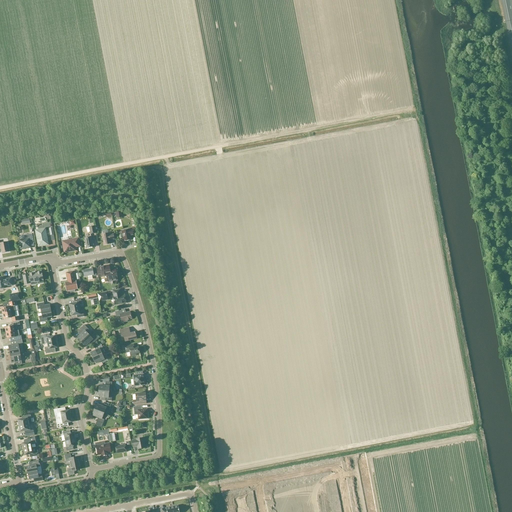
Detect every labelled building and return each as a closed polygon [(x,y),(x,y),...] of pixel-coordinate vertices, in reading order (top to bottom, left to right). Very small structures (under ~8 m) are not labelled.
[(72,221),(68,226),(72,229),(76,224),(72,221)] [(36,231),(39,246),(48,245),(47,244),(48,243),(47,240),(45,229),(36,231)] [(129,230),(121,231),(123,241),(125,241),(126,242),(128,241),(128,240),(131,240),(130,236),(136,235),(135,229),(129,230)] [(20,241),(22,249),(30,248),(29,242),(33,241),(32,234),(23,236),(24,240),(20,241)] [(102,235),(104,245),(111,244),(110,241),(114,240),(113,234),(109,235),(109,234),(102,235)] [(91,237),(84,239),(86,249),(93,247),(91,237)] [(64,242),(63,243),(63,244),(63,245),(64,253),(75,251),(75,247),(79,246),(78,239),(65,241),(64,241),(64,242)] [(0,243),(0,247),(1,247),(2,253),(9,252),(7,242),(0,244),(0,243)] [(109,266),(99,267),(99,269),(96,269),(97,275),(100,274),(101,277),(107,276),(108,282),(117,280),(117,277),(118,275),(117,274),(116,273),(115,269),(112,270),(112,269),(110,268),(109,268),(109,266)] [(92,269),(83,270),(84,277),(93,275),(94,277),(97,276),(95,270),(93,270),(92,269)] [(43,281),(41,272),(29,274),(30,277),(28,277),(28,275),(23,276),(25,284),(29,283),(29,281),(31,280),(31,283),(35,282),(35,283),(39,282),(43,281)] [(75,291),(75,289),(77,289),(75,281),(73,272),(67,273),(68,281),(69,283),(65,284),(67,290),(69,290),(70,292),(71,293),(75,292),(75,291)] [(3,277),(0,277),(0,289),(5,288),(5,287),(12,285),(11,278),(4,280),(3,277)] [(114,297),(113,297),(114,305),(126,303),(125,295),(121,296),(120,290),(113,291),(114,297)] [(19,293),(9,295),(11,302),(20,300),(19,293)] [(70,310),(79,309),(78,305),(82,305),(81,299),(74,301),(75,303),(69,304),(70,310)] [(14,306),(16,306),(15,302),(9,303),(9,307),(1,308),(2,314),(15,312),(14,306)] [(41,313),(51,311),(50,305),(44,306),(44,303),(37,304),(38,309),(41,309),(41,313)] [(79,309),(70,310),(71,316),(77,315),(77,318),(84,317),(83,311),(80,312),(79,309)] [(122,310),(115,312),(116,317),(120,316),(122,323),(127,321),(127,320),(132,319),(130,312),(123,314),(122,310)] [(51,311),(41,313),(42,316),(39,317),(40,322),(47,321),(47,318),(52,317),(51,311)] [(18,317),(15,317),(15,315),(16,315),(15,312),(2,314),(3,320),(11,318),(12,322),(19,321),(18,317)] [(6,333),(15,332),(18,331),(17,328),(17,326),(20,325),(19,322),(11,323),(12,326),(5,328),(6,333)] [(81,342),(91,333),(84,325),(78,331),(79,331),(81,334),(77,337),(79,339),(78,339),(81,342)] [(124,337),(125,342),(137,339),(135,332),(130,334),(129,328),(120,330),(122,338),(124,337)] [(21,336),(19,336),(18,331),(15,332),(6,333),(7,339),(14,337),(14,341),(22,340),(21,336)] [(94,338),(90,334),(91,333),(81,342),(84,345),(86,346),(90,342),(92,345),(98,339),(96,336),(94,338)] [(56,341),(56,337),(55,337),(55,336),(50,337),(49,334),(42,335),(43,341),(47,340),(47,344),(56,342),(56,341)] [(48,347),(45,348),(46,354),(53,353),(52,349),(57,348),(57,347),(58,347),(57,343),(56,343),(56,342),(47,344),(48,347)] [(10,355),(20,353),(18,344),(8,346),(10,355)] [(102,354),(105,353),(101,345),(94,348),(96,351),(91,353),(91,355),(92,359),(102,354)] [(132,345),(125,347),(126,353),(130,352),(130,356),(136,355),(135,354),(140,353),(138,347),(132,348),(132,345)] [(20,353),(10,355),(12,363),(21,362),(20,353)] [(103,357),(102,354),(92,359),(94,362),(95,362),(96,364),(101,361),(102,364),(108,361),(105,356),(103,357)] [(143,375),(133,376),(134,386),(140,385),(144,385),(143,375)] [(99,391),(109,392),(109,389),(111,389),(112,382),(106,382),(105,386),(100,385),(100,387),(99,387),(99,391)] [(109,392),(99,391),(98,395),(99,395),(99,397),(104,398),(104,401),(112,401),(112,392),(109,392)] [(146,404),(145,393),(135,394),(136,401),(133,401),(133,405),(146,404)] [(94,410),(104,414),(105,410),(108,412),(110,406),(104,404),(102,407),(97,405),(97,406),(96,406),(94,410)] [(138,415),(138,419),(147,419),(147,410),(140,410),(140,406),(134,407),(134,415),(138,415)] [(70,416),(69,410),(64,411),(63,408),(57,409),(58,419),(70,416)] [(102,419),(104,414),(94,410),(93,414),(94,414),(93,416),(98,418),(97,421),(103,424),(104,420),(102,419)] [(32,424),(31,419),(30,414),(23,415),(24,419),(18,420),(19,426),(32,424)] [(67,427),(66,423),(72,422),(70,416),(58,419),(60,428),(67,427)] [(32,424),(19,426),(20,432),(26,431),(27,434),(34,433),(32,424)] [(65,442),(75,440),(74,434),(71,434),(70,433),(70,431),(63,432),(63,436),(64,435),(65,442)] [(32,448),(31,445),(36,444),(35,437),(29,438),(30,439),(25,440),(26,443),(21,444),(22,447),(23,447),(23,450),(32,448)] [(137,446),(138,449),(145,448),(143,438),(136,439),(136,440),(131,441),(133,447),(137,446)] [(75,440),(65,442),(66,448),(66,451),(73,450),(73,447),(74,446),(76,446),(75,440)] [(111,453),(109,443),(105,444),(105,445),(103,446),(103,442),(95,443),(97,455),(101,455),(102,456),(107,455),(107,454),(111,453)] [(115,447),(116,454),(126,452),(126,449),(130,448),(129,442),(126,442),(127,445),(115,447)] [(32,448),(23,450),(24,452),(23,453),(24,456),(29,455),(30,458),(37,456),(36,453),(37,453),(37,448),(38,447),(32,448)] [(70,465),(79,464),(78,457),(71,458),(71,455),(65,456),(66,462),(70,462),(70,465)] [(42,471),(40,464),(39,465),(39,461),(29,463),(30,466),(26,467),(28,473),(37,472),(42,471)] [(79,464),(70,465),(71,468),(67,469),(68,476),(74,475),(74,471),(80,469),(79,464)] [(42,481),(41,475),(42,471),(37,472),(28,473),(29,480),(33,479),(34,482),(42,481)] [(321,491),(316,492),(317,497),(326,495),(325,491),(330,490),(327,477),(318,479),(321,491)] [(285,485),(275,487),(276,494),(286,493),(285,485)] [(245,491),(237,493),(238,501),(242,501),(244,509),(252,507),(250,496),(246,497),(245,491)] [(329,500),(319,501),(320,507),(322,506),(323,510),(325,509),(325,511),(333,511),(332,504),(330,504),(329,500)]
